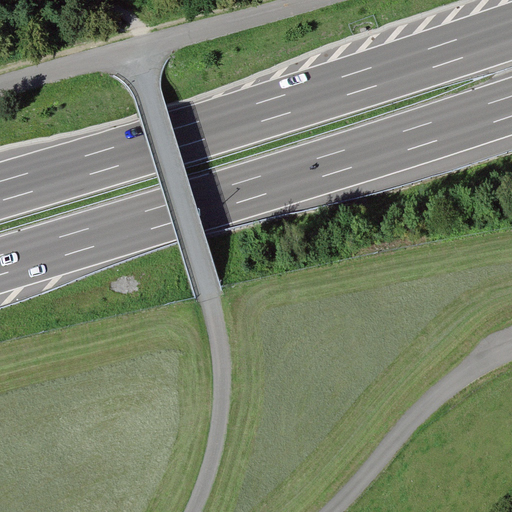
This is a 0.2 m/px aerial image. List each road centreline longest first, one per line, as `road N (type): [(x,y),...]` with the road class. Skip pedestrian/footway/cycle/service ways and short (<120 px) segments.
road 1 (motorway): [(0,266),(273,187),(511,106)]
road 2 (motorway): [(511,31),(0,191)]
road 3 (residential): [(194,511),(216,457),(224,397),(218,336),(141,70)]
road 4 (unknown): [(251,0),(0,73)]
road 5 (track): [(511,356),(436,403),(336,511)]
road 6 (unclassified): [(136,49),(314,0)]
road 7 (track): [(0,23),(121,12),(135,21),(145,46)]
road 8 (unclassified): [(0,88),(136,49)]
